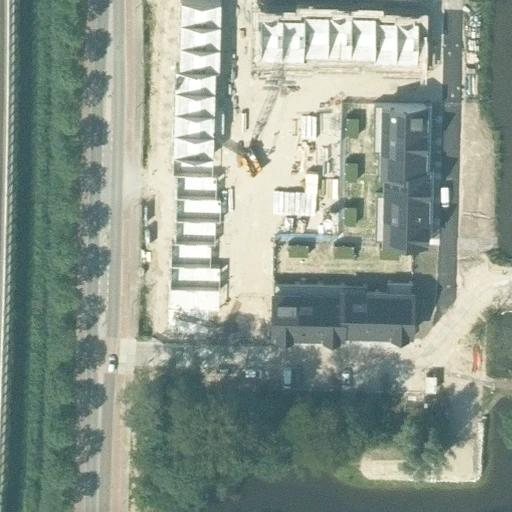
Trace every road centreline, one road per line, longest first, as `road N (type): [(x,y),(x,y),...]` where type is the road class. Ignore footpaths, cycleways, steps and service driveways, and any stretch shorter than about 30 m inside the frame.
road 1 (residential): [(448,283),(447,309),(418,364),(99,358)]
road 2 (tertiary): [(99,358),(110,0)]
road 3 (tertiary): [(95,511),(99,358)]
